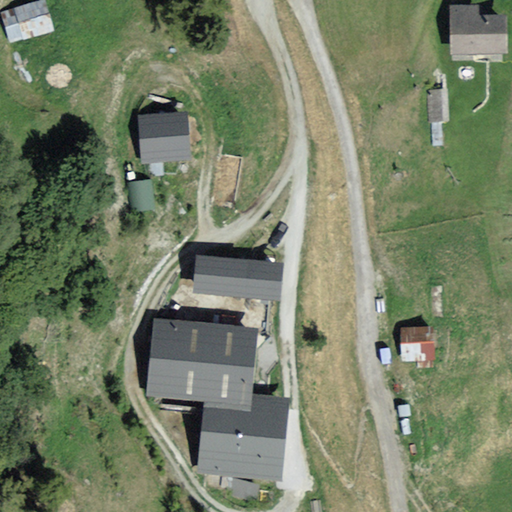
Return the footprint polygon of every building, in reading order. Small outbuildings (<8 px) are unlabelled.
[(50,0),(48,0),(2,16),(14,49),(62,32),(50,0)] [(487,8),(455,9),(456,58),(511,56),(511,17),(487,18),(487,8)] [(453,90),(429,91),(431,124),(454,123),(453,90)] [(197,114),(144,119),(148,167),(201,162),(197,114)] [(290,265),(201,258),(198,296),(287,303),(290,265)] [(268,330),(157,324),(152,401),(208,405),(204,475),(287,480),(292,401),(264,400),(268,330)] [(445,330),(409,330),(409,363),(445,363),(445,330)]
